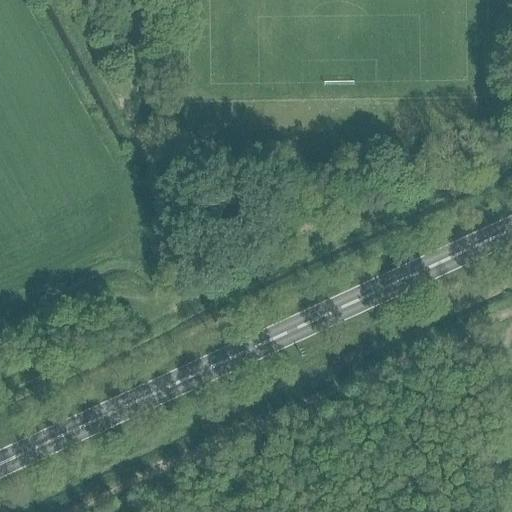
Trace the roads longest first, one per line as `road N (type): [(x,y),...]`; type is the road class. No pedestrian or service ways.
road 1 (unknown): [(0,396),(511,165)]
road 2 (trunk): [(0,464),(511,234)]
road 3 (track): [(511,306),(66,511)]
road 4 (unknown): [(0,307),(110,257),(139,261)]
